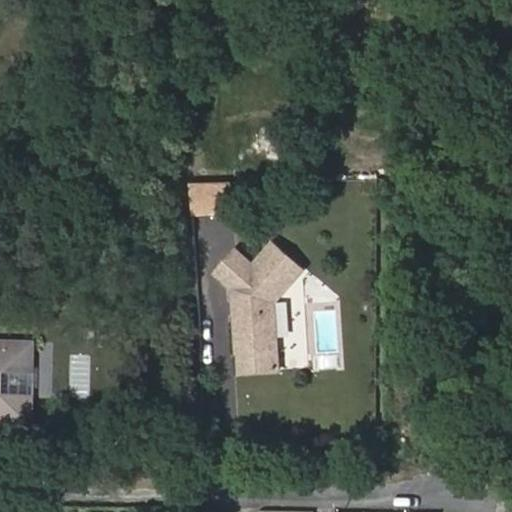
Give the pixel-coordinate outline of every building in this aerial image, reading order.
[(220,183),(190,185),(191,204),(221,202),(220,183)] [(231,183),(220,183),(221,202),(232,202),(231,183)] [(238,254),(219,278),(237,294),(237,305),(243,305),(243,317),(237,317),(238,354),(279,354),(280,305),(308,272),(277,248),(258,269),(238,254)] [(335,311),(315,313),(318,353),(338,351),(335,311)] [(22,382),(23,355),(0,353),(0,429),(21,430),(21,405),(3,405),(3,381),(22,382)] [(278,374),(279,354),(238,354),(237,374),(278,374)] [(32,355),(23,355),(22,382),(3,381),(3,405),(21,405),(21,430),(30,431),(32,355)]
